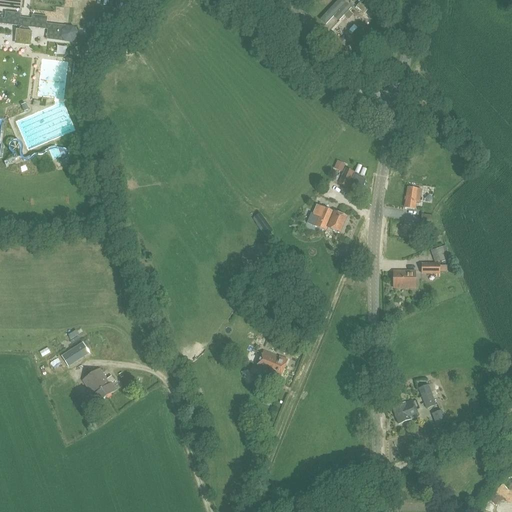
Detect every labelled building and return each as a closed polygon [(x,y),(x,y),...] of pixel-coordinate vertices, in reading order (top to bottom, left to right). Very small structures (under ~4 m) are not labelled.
[(339,21),(352,8),(342,0),(339,0),(321,20),(326,25),(334,17),(339,21)] [(364,15),(368,11),(360,4),(356,8),(364,15)] [(0,23),(21,26),(20,27),(16,31),(16,38),(20,42),(27,43),(32,39),(33,32),(30,28),(30,27),(49,30),(48,39),(65,41),(66,42),(72,43),(77,39),(78,33),(74,29),(68,28),(66,30),(67,28),(47,25),(48,18),(34,16),(33,20),(21,19),(21,15),(7,13),(6,20),(0,19),(0,23)] [(0,123),(0,131),(11,127),(7,120),(0,123)] [(0,132),(0,136),(2,142),(15,138),(12,128),(0,132)] [(63,150),(55,152),(57,161),(65,159),(63,150)] [(337,160),(333,168),(341,172),(345,164),(337,160)] [(340,184),(347,187),(354,173),(346,169),(340,184)] [(421,204),(422,191),(408,189),(406,209),(416,210),(417,203),(421,204)] [(328,228),(340,233),(347,218),(334,212),(317,205),(313,215),(318,217),(315,226),(327,231),(328,228)] [(422,230),(422,228),(430,229),(432,229),(434,216),(423,215),(421,227),(413,226),(413,223),(404,222),(403,226),(401,226),(400,240),(421,242),(421,238),(422,230)] [(441,261),(443,264),(452,261),(446,245),(431,251),(435,263),(441,261)] [(297,259),(315,267),(320,255),(307,250),(305,256),(300,254),(297,259)] [(283,257),(290,268),(296,264),(289,253),(283,257)] [(441,265),(424,265),(424,273),(440,273),(447,273),(447,265),(441,265)] [(395,272),(395,288),(416,288),(416,272),(395,272)] [(259,330),(282,340),(286,330),(263,321),(259,330)] [(63,355),(70,366),(89,354),(82,343),(63,355)] [(270,376),(280,380),(288,360),(279,357),(279,358),(264,351),(256,369),(270,375),(270,376)] [(82,381),(90,392),(107,380),(100,369),(82,381)] [(92,397),(97,404),(116,391),(111,383),(110,384),(107,380),(90,392),(93,396),(92,397)] [(418,389),(426,409),(437,405),(428,385),(418,389)] [(393,409),(399,425),(419,417),(413,401),(393,409)] [(432,414),(437,426),(447,421),(442,410),(432,414)]
